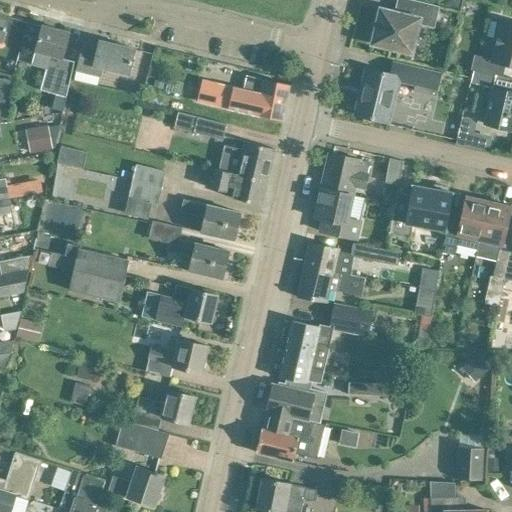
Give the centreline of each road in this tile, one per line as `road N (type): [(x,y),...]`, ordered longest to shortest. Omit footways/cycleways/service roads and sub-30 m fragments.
road 1 (unclassified): [(212,511),(301,123)]
road 2 (residential): [(318,50),(129,2),(107,17),(46,0)]
road 3 (residential): [(511,170),(301,123)]
